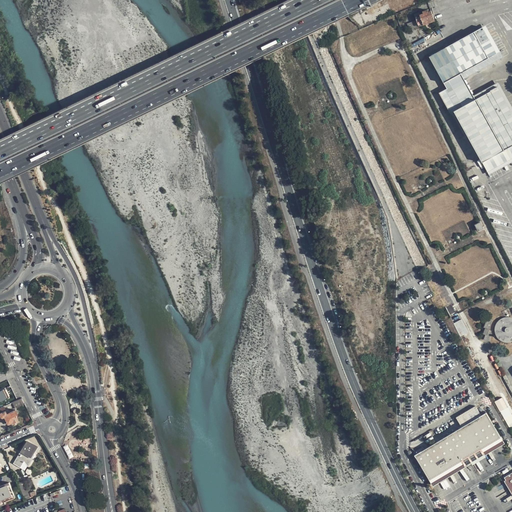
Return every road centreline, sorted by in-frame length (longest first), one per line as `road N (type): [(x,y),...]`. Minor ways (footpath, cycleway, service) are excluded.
road 1 (secondary): [(229,0),(353,383),(415,511)]
road 2 (motorway): [(314,0),(51,127)]
road 3 (motorway): [(56,144),(301,27)]
road 4 (primary): [(94,373),(77,282),(42,219)]
road 5 (unclassified): [(478,399),(402,442),(431,508)]
road 6 (primary): [(94,373),(109,501)]
